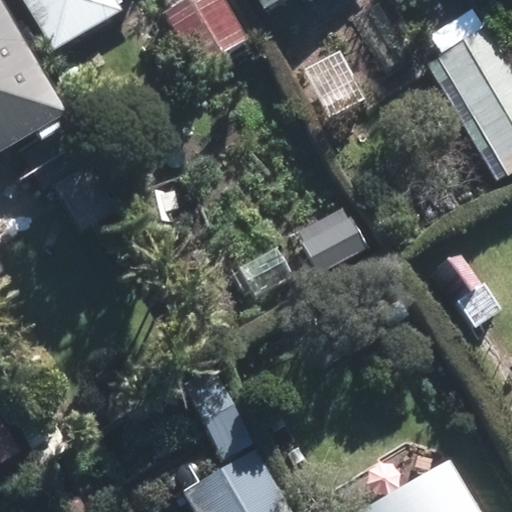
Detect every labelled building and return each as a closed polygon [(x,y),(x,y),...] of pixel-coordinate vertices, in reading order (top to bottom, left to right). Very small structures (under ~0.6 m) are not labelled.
[(7,0),(43,60),(111,20),(100,0),(7,0)] [(240,37),(218,0),(173,0),(156,10),(190,67),(240,37)] [(241,0),(254,21),(289,0),(241,0)] [(0,143),(56,112),(0,14),(0,143)] [(511,164),(511,79),(479,25),(430,54),(501,172),(511,164)] [(208,107),(237,94),(229,75),(200,88),(208,107)] [(16,151),(37,186),(77,161),(57,125),(16,151)] [(46,181),(75,229),(110,209),(81,161),(46,181)] [(296,233),(314,270),(364,248),(349,219),(344,221),(339,212),(296,233)] [(482,284),(458,248),(421,274),(446,308),(482,284)] [(392,297),(371,308),(380,326),(403,313),(392,297)] [(240,423),(212,374),(183,391),(212,440),(240,423)] [(0,456),(13,449),(0,426),(0,456)] [(87,439),(57,457),(68,475),(97,457),(87,439)] [(288,511),(250,444),(174,487),(188,511),(288,511)] [(349,511),(473,511),(442,458),(349,511)]
